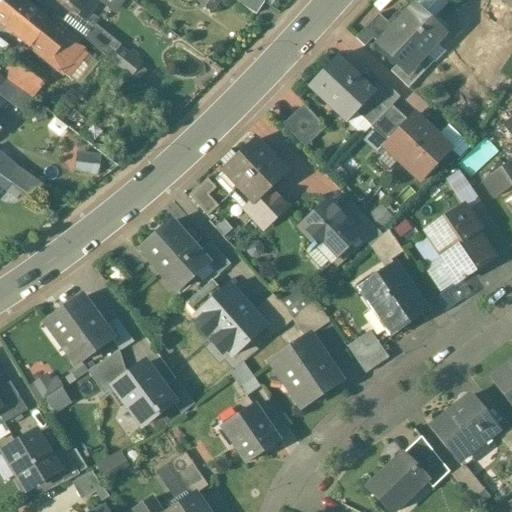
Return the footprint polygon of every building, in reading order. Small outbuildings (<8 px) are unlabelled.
[(48,22),(20,0),(4,0),(0,4),(0,24),(62,74),(82,49),(77,45),(82,39),(53,16),(48,22)] [(64,0),(74,8),(72,12),(85,21),(100,0),(64,0)] [(201,0),(214,10),(221,0),(201,0)] [(263,3),(257,0),(232,0),(255,15),(263,3)] [(442,0),(421,0),(414,8),(429,22),(446,3),(442,0)] [(394,16),(386,23),(386,24),(392,30),(378,45),(398,64),(407,73),(424,55),(443,35),(429,22),(414,8),(414,7),(404,18),(400,22),(394,16)] [(404,18),(398,12),(394,16),(400,22),(404,18)] [(378,15),(355,39),(363,48),(372,39),(378,45),(392,30),(386,24),(386,23),(378,15)] [(95,26),(84,39),(109,60),(120,46),(95,26)] [(424,55),(407,73),(398,64),(390,72),(408,89),(433,63),(424,55)] [(511,55),(500,74),(509,80),(511,76),(511,55)] [(334,59),(308,87),(346,124),(355,114),(372,96),(373,95),(370,92),(334,59)] [(42,84),(13,62),(3,74),(1,78),(5,81),(30,100),(40,86),(42,88),(43,86),(42,85),(42,84)] [(399,98),(381,81),(370,92),(373,95),(372,96),(387,110),(391,107),(399,98)] [(372,96),(355,114),(370,128),(387,110),(372,96)] [(324,129),(302,106),(282,125),(304,149),(324,129)] [(387,110),(370,128),(387,144),(408,123),(391,107),(387,110)] [(0,131),(10,119),(0,111),(0,131)] [(387,144),(383,149),(399,163),(400,162),(418,180),(417,181),(419,182),(449,150),(436,138),(436,137),(435,136),(435,137),(429,131),(428,130),(413,117),(387,144)] [(254,142),(222,172),(237,188),(271,156),(264,149),(262,150),(254,142)] [(17,169),(0,154),(0,177),(7,183),(17,169)] [(271,156),(237,188),(251,203),(252,204),(268,189),(285,174),(277,166),(279,164),(271,156)] [(511,163),(482,184),(492,199),(509,188),(511,185),(511,163)] [(206,181),(198,188),(201,190),(207,197),(207,196),(214,189),(206,181)] [(268,189),(252,204),(251,203),(244,210),(261,229),(285,206),(268,189)] [(201,190),(191,199),(206,216),(217,207),(207,196),(207,197),(201,190)] [(328,202),(299,229),(330,262),(358,236),(336,214),(327,205),(329,203),(328,202)] [(381,236),(349,202),(336,214),(358,236),(369,248),(381,236)] [(462,207),(424,233),(440,257),(441,258),(476,234),(476,235),(479,233),(462,207)] [(198,254),(170,223),(139,251),(175,292),(207,264),(198,254)] [(381,236),(369,248),(385,271),(393,266),(390,261),(402,253),(387,231),(381,236)] [(476,235),(476,234),(441,258),(440,257),(437,260),(454,285),(492,259),(476,235)] [(210,243),(198,254),(207,264),(217,276),(218,276),(229,265),(210,243)] [(385,271),(358,290),(389,336),(425,312),(394,266),(393,266),(385,271)] [(217,276),(184,304),(195,317),(222,293),(212,282),(218,277),(218,276),(217,276)] [(222,293),(195,317),(231,357),(263,329),(264,328),(251,314),(228,288),(222,293)] [(293,320),(272,295),(251,314),(264,328),(263,329),(271,338),(291,321),(293,320)] [(103,328),(81,299),(50,321),(67,345),(62,349),(75,366),(110,340),(111,339),(103,328)] [(293,320),(291,321),(304,340),(309,336),(329,323),(314,302),(293,320)] [(133,343),(115,319),(103,328),(111,339),(110,340),(119,352),(133,343)] [(370,329),(347,345),(365,372),(389,356),(370,329)] [(304,340),(268,363),(270,365),(272,364),(283,381),(288,378),(305,403),(298,408),(299,409),(340,383),(338,381),(337,382),(308,339),(310,338),(309,336),(304,340)] [(259,388),(242,363),(229,375),(245,398),(259,388)] [(511,363),(490,381),(511,409),(511,363)] [(144,365),(112,388),(140,427),(158,414),(157,413),(170,404),(171,405),(172,404),(173,404),(162,389),(144,365)] [(52,371),(34,380),(53,413),(71,403),(52,371)] [(193,405),(175,380),(162,389),(173,404),(172,404),(181,416),(193,405)] [(26,412),(9,383),(0,388),(0,419),(3,424),(26,412)] [(470,396),(429,429),(457,463),(471,452),(471,450),(482,441),(483,442),(497,431),(470,396)] [(253,407),(236,418),(237,420),(222,430),(245,464),(277,443),(253,407)] [(511,429),(511,428),(498,438),(511,455),(511,429)] [(35,434),(2,453),(25,491),(57,472),(58,472),(49,458),(35,434)] [(449,473),(423,441),(411,452),(421,462),(414,469),(426,482),(425,483),(432,490),(449,473)] [(79,476),(63,450),(49,458),(58,472),(57,472),(64,484),(79,476)] [(411,452),(391,471),(388,468),(381,475),(380,475),(366,488),(388,511),(393,511),(425,483),(426,482),(414,469),(421,462),(411,452)] [(101,477),(128,469),(123,453),(96,461),(101,477)] [(204,482),(184,453),(172,462),(192,491),(204,482)] [(463,466),(451,476),(471,501),(483,491),(463,466)] [(91,473),(72,484),(81,501),(95,493),(102,489),(91,473)] [(108,498),(102,489),(95,493),(100,502),(108,498)] [(204,511),(194,496),(169,511),(204,511)]
